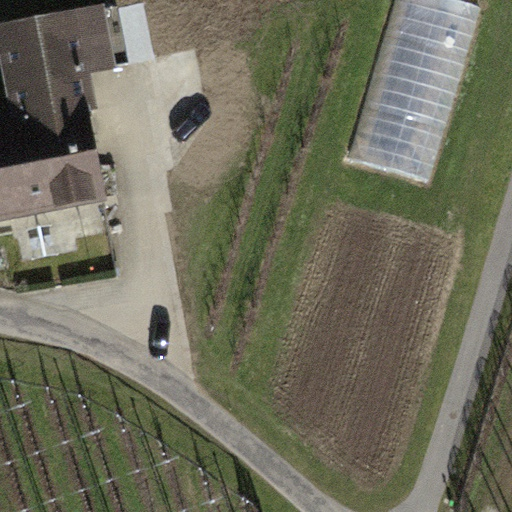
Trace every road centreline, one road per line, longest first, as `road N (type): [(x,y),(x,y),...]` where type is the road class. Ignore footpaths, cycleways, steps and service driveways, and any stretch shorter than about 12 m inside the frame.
road 1 (unclassified): [(326,511),(176,392),(56,325),(0,317)]
road 2 (unclassified): [(511,218),(422,511)]
